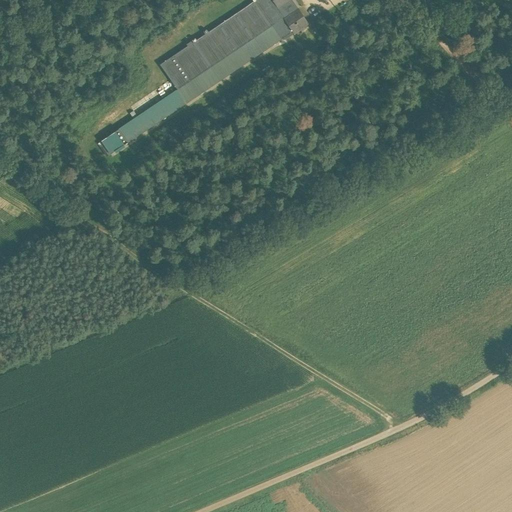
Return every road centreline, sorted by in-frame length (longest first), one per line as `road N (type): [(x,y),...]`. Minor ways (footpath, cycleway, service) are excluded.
road 1 (track): [(0,165),(258,344),(409,428)]
road 2 (unclassified): [(214,511),(430,419),(511,366)]
road 3 (track): [(511,116),(400,0)]
